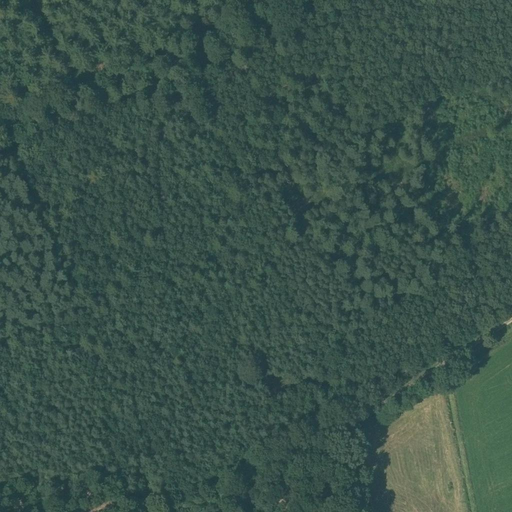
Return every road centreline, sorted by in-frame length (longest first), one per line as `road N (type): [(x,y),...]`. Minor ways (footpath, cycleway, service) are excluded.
road 1 (track): [(207,511),(511,315)]
road 2 (track): [(0,134),(314,0)]
